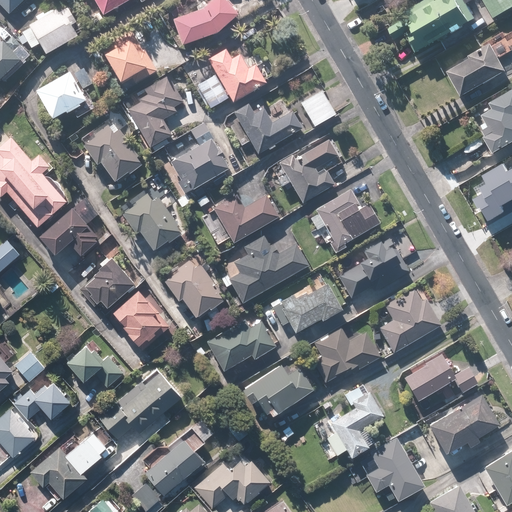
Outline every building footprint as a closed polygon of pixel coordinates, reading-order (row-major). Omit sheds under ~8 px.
[(0,0),(13,12),(25,0),(0,0)] [(99,0),(107,13),(129,0),(143,0),(144,1),(145,0),(99,0)] [(185,43),(216,33),(222,31),(242,13),(230,0),(215,0),(207,8),(177,17),(185,43)] [(402,37),(413,57),(474,22),(461,0),(422,0),(379,24),(390,43),(402,37)] [(511,6),(511,0),(480,0),(491,18),(511,6)] [(67,1),(37,17),(39,20),(32,23),(33,26),(26,30),(34,46),(41,43),(47,55),(82,34),(76,24),(79,22),(67,1)] [(105,46),(126,80),(154,64),(142,44),(145,42),(136,28),(105,46)] [(0,80),(24,59),(6,38),(3,41),(0,37),(0,80)] [(465,58),(467,62),(445,74),(458,98),(501,73),(489,51),(486,46),(465,58)] [(235,59),(228,48),(210,59),(236,101),(269,81),(258,63),(250,68),(242,55),(235,59)] [(75,110),(79,116),(98,106),(86,88),(94,84),(85,66),(41,88),(56,117),(70,110),(72,112),(75,110)] [(216,72),(197,83),(210,106),(229,95),(216,72)] [(177,106),(186,100),(176,83),(171,74),(147,88),(150,93),(142,98),(144,101),(131,108),(153,145),(173,133),(165,119),(179,111),(177,106)] [(326,89),(303,102),(317,125),(340,112),(326,89)] [(511,90),(486,105),(490,111),(478,117),(482,123),(477,126),(484,138),(480,140),(489,156),(499,151),(511,143),(511,90)] [(257,113),(251,103),(237,111),(262,153),(306,126),(295,108),(274,121),(266,108),(257,113)] [(103,163),(106,160),(120,179),(132,170),(133,172),(144,163),(143,161),(125,140),(129,137),(122,129),(119,131),(113,124),(91,142),(88,144),(103,163)] [(0,192),(4,197),(10,192),(41,226),(71,199),(47,172),(54,166),(42,152),(35,159),(8,129),(0,135),(0,192)] [(187,193),(212,178),(217,186),(229,178),(225,171),(233,166),(216,136),(212,129),(198,138),(200,141),(186,150),(188,152),(169,163),(187,193)] [(339,182),(331,168),(344,160),(341,155),(329,134),(282,161),(273,166),(283,186),(293,180),(305,201),(339,182)] [(472,199),(486,222),(505,211),(503,206),(511,200),(511,172),(508,175),(502,164),(481,177),(486,186),(477,191),(479,194),(472,199)] [(125,211),(142,231),(145,229),(160,247),(172,237),(174,239),(185,230),(179,224),(182,222),(154,188),(125,211)] [(206,188),(195,194),(202,207),(213,201),(206,188)] [(349,245),(348,242),(376,226),(384,221),(372,202),(364,207),(353,188),(319,208),(338,239),(334,241),(339,251),(349,245)] [(234,235),(237,241),(283,215),(270,194),(246,208),(238,194),(201,216),(217,245),(234,235)] [(103,233),(92,220),(99,213),(86,199),(78,206),(77,204),(44,234),(62,253),(74,242),(86,255),(103,239),(101,236),(103,233)] [(274,248),(266,234),(246,246),(250,253),(235,262),(241,272),(232,277),(245,301),(312,264),(292,228),(275,238),(279,245),(274,248)] [(0,272),(0,273),(23,253),(11,238),(0,247),(0,272)] [(368,247),(374,256),(342,274),(354,296),(375,284),(378,289),(412,269),(397,243),(390,247),(385,238),(368,247)] [(168,277),(184,298),(187,295),(202,315),(214,306),(216,308),(228,298),(223,291),(225,290),(198,254),(168,277)] [(95,293),(102,301),(106,298),(112,305),(140,281),(116,255),(104,265),(106,267),(99,274),(100,275),(91,283),(97,291),(95,293)] [(284,325),(293,319),(299,330),(326,315),(327,318),(348,307),(346,304),(333,281),(313,292),(311,289),(298,296),(296,293),(283,301),(274,306),(284,325)] [(395,319),(381,327),(395,352),(444,323),(428,296),(424,299),(416,286),(387,304),(395,319)] [(116,311),(144,343),(151,337),(153,339),(161,332),(159,330),(167,322),(164,319),(158,312),(160,310),(151,300),(153,299),(143,287),(116,311)] [(226,369),(253,354),(256,359),(278,346),(275,341),(258,311),(209,340),(226,369)] [(351,340),(342,325),(315,341),(322,354),(313,359),(327,381),(354,365),(355,367),(360,364),(362,367),(384,354),(369,330),(351,340)] [(97,374),(110,387),(127,370),(111,354),(106,358),(91,342),(72,361),(90,380),(97,374)] [(48,366),(32,350),(17,365),(32,381),(48,366)] [(0,398),(3,396),(1,393),(14,381),(9,376),(17,369),(0,351),(0,398)] [(470,365),(457,373),(444,351),(406,374),(421,399),(456,378),(465,392),(481,382),(470,365)] [(278,413),(306,395),(310,401),(320,394),(317,388),(296,355),(247,386),(257,402),(264,397),(273,411),(275,410),(278,413)] [(103,413),(121,436),(134,425),(140,432),(188,394),(164,364),(103,413)] [(77,398),(59,379),(56,381),(47,372),(15,402),(42,431),(77,398)] [(355,402),(358,407),(323,427),(333,445),(334,444),(339,453),(348,448),(353,457),(373,446),(372,444),(378,440),(368,424),(387,413),(378,397),(368,380),(345,394),(351,405),(355,402)] [(450,452),(471,440),(473,444),(483,438),(481,434),(502,422),(484,392),(433,422),(450,452)] [(15,407),(0,419),(0,437),(16,456),(39,436),(15,407)] [(244,415),(228,426),(239,442),(255,430),(244,415)] [(87,470),(107,453),(104,450),(111,444),(115,449),(120,445),(101,424),(70,452),(63,444),(33,471),(59,500),(65,494),(68,497),(92,476),(87,470)] [(380,491),(392,483),(402,499),(430,482),(400,434),(372,452),(381,465),(368,472),(380,491)] [(191,435),(146,473),(165,496),(210,458),(191,435)] [(511,448),(485,466),(508,503),(511,500),(511,448)] [(233,469),(226,460),(194,486),(212,508),(232,493),(236,498),(238,496),(241,499),(242,498),(246,503),(275,480),(257,457),(249,464),(245,459),(233,469)] [(148,481),(134,493),(148,508),(162,495),(148,481)] [(477,511),(462,482),(431,499),(437,511),(477,511)] [(96,511),(122,511),(108,496),(93,509),(96,511)] [(299,511),(289,496),(265,511),(299,511)] [(211,511),(200,498),(182,511),(171,511),(169,510),(166,511),(211,511)]
